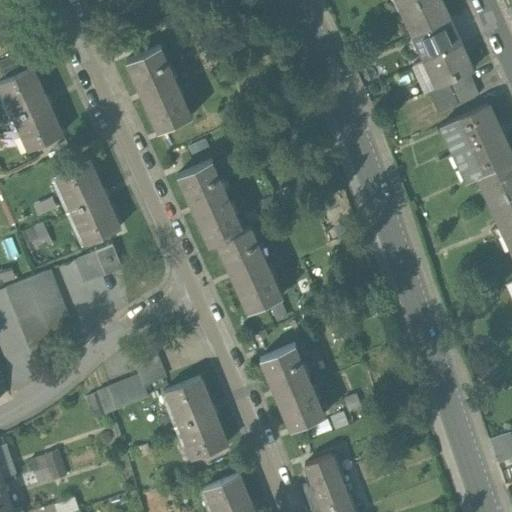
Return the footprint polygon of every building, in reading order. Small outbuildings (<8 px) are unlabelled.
[(0,0),(0,41),(17,34),(0,0)] [(110,0),(115,12),(141,0),(110,0)] [(402,0),(417,33),(448,19),(438,0),(402,0)] [(417,33),(415,34),(427,60),(459,45),(448,19),(417,33)] [(459,45),(427,60),(439,85),(471,71),(459,45)] [(158,46),(127,60),(158,129),(189,115),(158,46)] [(62,133),(32,68),(0,82),(0,84),(29,148),(62,133)] [(467,74),(445,83),(450,94),(472,84),(467,74)] [(445,83),(424,93),(429,104),(450,94),(445,83)] [(472,84),(450,94),(455,105),(477,95),(472,84)] [(450,94),(429,104),(434,115),(455,105),(450,94)] [(511,158),(487,104),(439,126),(465,183),(477,177),(511,161),(511,158)] [(216,241),(240,230),(208,160),(176,174),(208,244),(216,241)] [(500,226),(511,221),(511,161),(477,177),(500,226)] [(120,228),(90,162),(57,177),(87,243),(120,228)] [(44,220),(25,230),(35,248),(53,238),(44,220)] [(511,251),(511,221),(500,226),(511,251)] [(240,230),(216,241),(247,311),(278,297),(247,227),(240,230)] [(112,245),(96,251),(104,271),(120,265),(112,245)] [(95,250),(75,258),(84,279),(104,271),(96,251),(95,250)] [(49,269),(8,286),(35,357),(56,349),(52,339),(73,331),(49,269)] [(139,375),(108,387),(114,409),(148,396),(143,385),(163,377),(151,345),(131,353),(139,375)] [(292,345),(260,358),(290,428),(322,415),(292,345)] [(200,377),(166,391),(192,458),(226,444),(200,377)] [(504,434),(489,438),(498,462),(511,457),(504,434)] [(56,450),(44,455),(48,467),(61,463),(56,450)] [(333,455),(305,465),(311,483),(303,486),(311,508),(320,505),(322,511),(353,511),(354,511),(333,455)] [(61,463),(48,467),(52,480),(65,475),(61,463)] [(253,511),(239,475),(204,488),(213,511),(253,511)] [(12,511),(2,483),(0,483),(0,511),(12,511)] [(62,511),(79,511),(74,496),(59,502),(62,511)]
